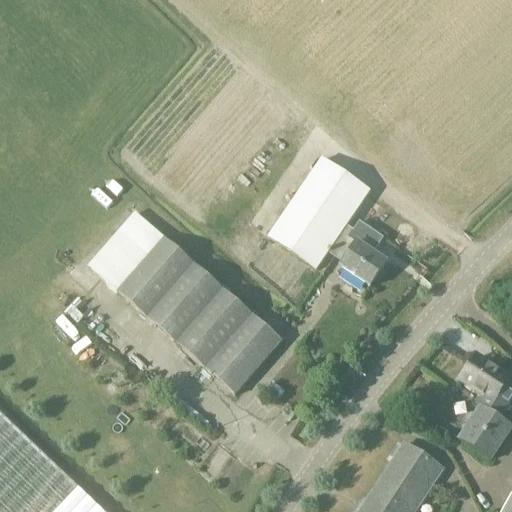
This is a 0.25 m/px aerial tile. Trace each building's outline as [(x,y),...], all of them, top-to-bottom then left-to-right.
[(323,160),(269,238),(317,271),(329,254),(345,263),(341,268),(371,288),(387,264),(373,254),(384,239),(361,223),(349,241),(341,237),(369,196),(323,160)] [(282,343),(165,240),(137,216),(91,269),(117,294),(235,396),(282,343)] [(511,401),(511,389),(506,385),(509,380),(477,358),(463,380),(488,397),(460,440),(491,460),(511,428),(500,420),(511,401)] [(102,511),(0,414),(0,511),(102,511)] [(414,511),(443,469),(406,444),(403,450),(399,447),(392,458),(396,460),(361,511),(414,511)]
